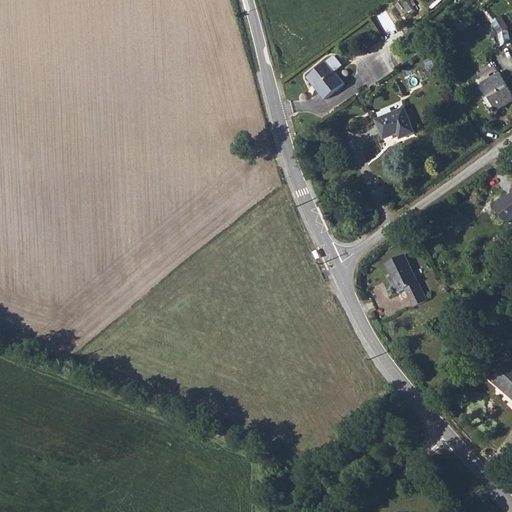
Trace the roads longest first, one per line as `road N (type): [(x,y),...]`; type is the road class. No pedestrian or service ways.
road 1 (unclassified): [(335,262),(382,358),(511,505)]
road 2 (unclassified): [(247,0),(295,172),(335,262)]
road 3 (residential): [(335,262),(511,143)]
